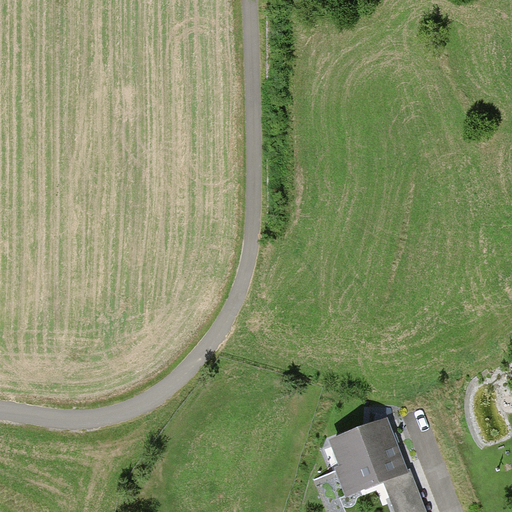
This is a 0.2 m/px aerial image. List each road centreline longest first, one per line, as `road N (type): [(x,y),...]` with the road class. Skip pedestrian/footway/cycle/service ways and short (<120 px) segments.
road 1 (track): [(246,0),(248,271),(222,322)]
road 2 (track): [(0,413),(76,423),(136,407),(183,378),(222,322)]
